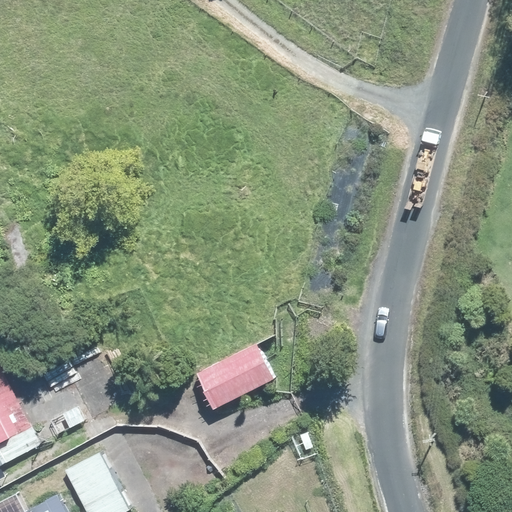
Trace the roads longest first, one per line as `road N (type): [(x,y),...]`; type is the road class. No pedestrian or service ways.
road 1 (unclassified): [(406,511),(387,425),(385,366),(391,303),(441,110)]
road 2 (unclassified): [(224,0),(353,86),(441,110)]
